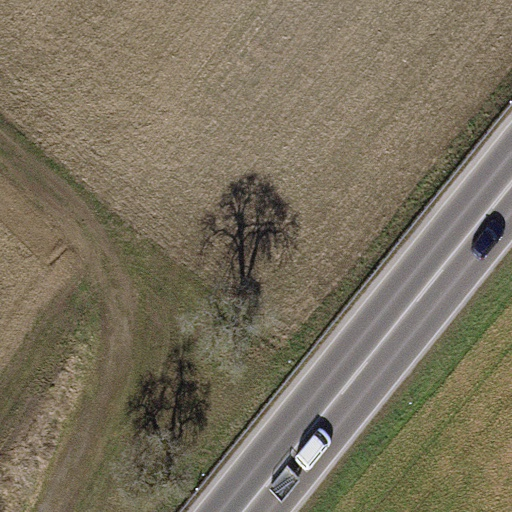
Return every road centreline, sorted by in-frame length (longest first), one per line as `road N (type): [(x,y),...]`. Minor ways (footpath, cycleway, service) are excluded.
road 1 (primary): [(245,511),(511,185)]
road 2 (track): [(66,511),(128,392),(139,295),(24,168)]
